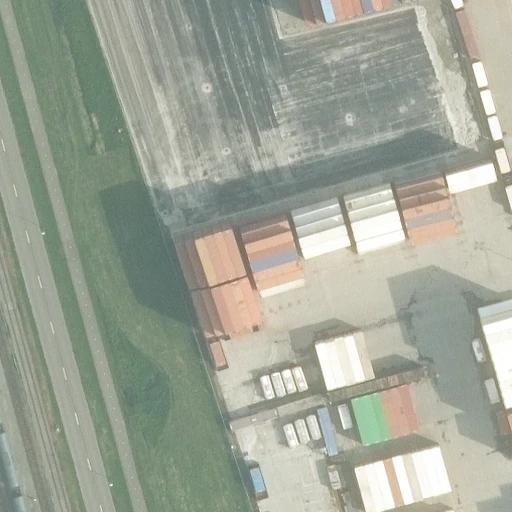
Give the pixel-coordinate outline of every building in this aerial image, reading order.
[(460,3),(459,0),(410,0),(413,13),(460,3)] [(373,101),(388,179),(436,170),(421,92),(373,101)] [(474,116),(432,130),(434,136),(450,131),(453,139),(462,136),(469,157),(486,151),(474,116)] [(151,153),(164,199),(239,178),(232,152),(235,151),(229,131),(151,153)] [(178,231),(205,330),(293,306),(278,255),(285,253),(272,205),(178,231)] [(316,339),(329,397),(371,388),(368,377),(392,371),(382,324),(316,339)]
